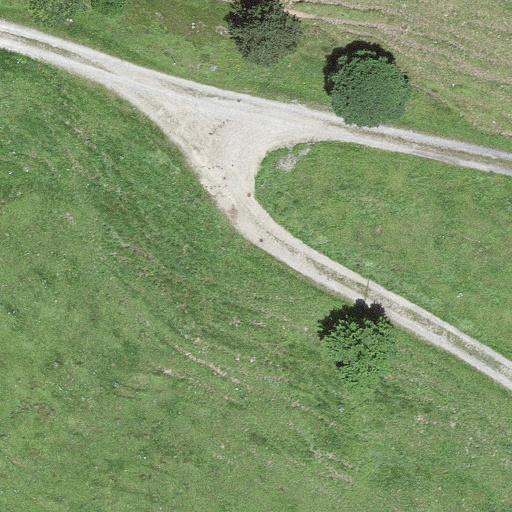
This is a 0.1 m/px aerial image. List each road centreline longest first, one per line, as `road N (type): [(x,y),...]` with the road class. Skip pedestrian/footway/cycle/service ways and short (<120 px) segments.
road 1 (track): [(511,384),(247,221),(177,141),(58,58),(0,44)]
road 2 (track): [(511,162),(58,58)]
